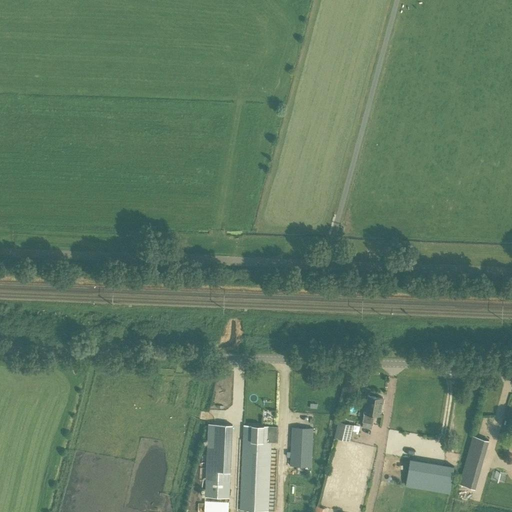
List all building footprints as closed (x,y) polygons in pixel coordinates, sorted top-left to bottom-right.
[(380,414),(383,397),(367,394),(363,421),(372,422),(374,413),(380,414)] [(349,441),(353,425),(338,422),(334,438),(349,441)] [(229,497),(230,480),(233,424),(208,423),(205,496),(229,497)] [(277,441),(278,426),(272,426),(243,425),(240,509),(268,510),(271,451),(271,441),(277,441)] [(311,466),(313,428),(292,427),(290,451),(286,451),(285,464),(311,466)] [(469,485),(480,447),(483,438),(473,435),(471,444),(459,482),(469,485)] [(450,492),(454,465),(410,458),(406,485),(450,492)]
